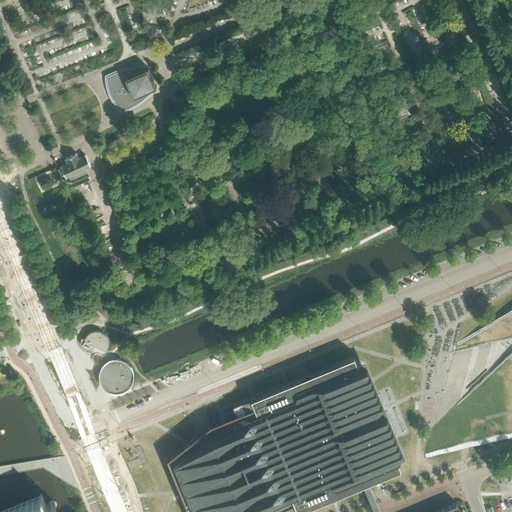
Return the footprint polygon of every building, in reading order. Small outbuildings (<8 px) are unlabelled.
[(109,94),(111,97),(110,97),(110,98),(112,97),(113,99),(114,101),(115,103),(116,104),(118,107),(120,109),(121,110),(122,111),(125,110),(130,108),(133,106),(136,104),(138,103),(139,104),(140,104),(139,103),(141,100),(142,100),(144,99),(146,97),(149,94),(151,92),(150,92),(149,89),(155,86),(156,86),(156,85),(153,79),(156,78),(156,79),(156,78),(153,71),(153,72),(151,73),(148,67),(148,68),(147,67),(140,70),(139,67),(140,67),(135,67),(133,67),(130,68),(127,68),(127,69),(123,69),(123,68),(123,69),(119,70),(117,71),(115,72),(111,73),(106,76),(106,78),(107,80),(107,82),(107,84),(108,87),(108,89),(110,93),(108,93),(109,94)] [(68,163),(61,166),(58,168),(63,178),(79,171),(91,166),(86,155),(79,158),(76,153),(66,158),(68,163)] [(113,189),(111,186),(112,186),(107,175),(100,178),(105,189),(106,192),(117,216),(124,233),(134,228),(130,219),(131,219),(127,211),(123,213),(113,189)] [(452,350),(452,353),(511,337),(511,351),(431,429),(427,444),(425,455),(468,442),(484,438),(511,429),(511,308),(453,346),(452,350)] [(81,340),(81,341),(81,342),(81,343),(82,344),(82,345),(83,346),(83,347),(84,347),(85,348),(86,348),(88,349),(89,349),(91,348),(92,348),(93,347),(94,347),(94,346),(95,346),(96,344),(98,346),(99,350),(104,349),(106,350),(108,348),(108,346),(109,345),(109,344),(109,343),(109,342),(109,341),(109,340),(109,339),(108,337),(107,336),(107,335),(106,334),(105,333),(104,332),(102,331),(101,331),(100,330),(99,330),(97,330),(95,330),(94,330),(93,330),(91,331),(90,331),(89,332),(88,333),(87,334),(87,335),(86,336),(84,338),(82,337),(81,338),(81,339),(81,340)] [(366,359),(358,362),(354,354),(233,405),(236,413),(216,421),(209,424),(203,429),(186,443),(167,458),(182,493),(183,495),(189,511),(270,511),(277,509),(277,511),(292,511),(364,482),(369,480),(381,475),(401,467),(398,459),(406,456),(386,408),(374,380),(366,359)] [(100,374),(100,376),(100,378),(100,379),(100,380),(101,382),(102,384),(103,385),(104,386),(105,388),(106,389),(107,389),(109,391),(110,391),(111,392),(113,392),(114,392),(115,392),(117,392),(119,392),(120,392),(122,392),(123,391),(125,390),(126,389),(127,388),(129,387),(130,386),(131,385),(132,383),(132,381),(133,380),(133,378),(133,377),(133,375),(133,374),(133,372),(132,370),(132,369),(132,368),(131,367),(130,366),(129,365),(128,363),(127,363),(126,362),(124,361),(122,360),(120,359),(119,359),(118,359),(116,359),(115,359),(113,359),(112,359),(110,360),(109,360),(107,361),(106,363),(105,364),(103,365),(102,366),(102,368),(101,369),(101,370),(100,372),(100,374)] [(369,480),(364,482),(372,500),(375,509),(376,511),(381,511),(380,507),(376,498),(369,480)] [(49,511),(48,509),(50,508),(51,509),(52,509),(53,509),(54,509),(55,508),(56,507),(56,506),(56,505),(56,504),(56,503),(55,502),(54,501),(53,501),(52,501),(51,501),(50,502),(49,502),(49,503),(49,504),(48,504),(46,505),(42,495),(41,496),(2,511),(49,511)] [(463,511),(463,509),(460,510),(456,502),(433,511),(463,511)]
